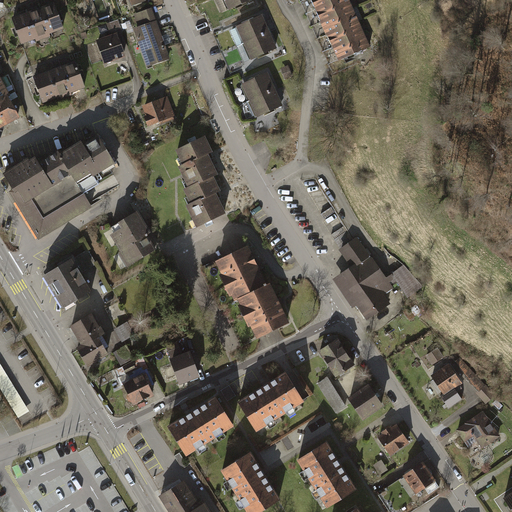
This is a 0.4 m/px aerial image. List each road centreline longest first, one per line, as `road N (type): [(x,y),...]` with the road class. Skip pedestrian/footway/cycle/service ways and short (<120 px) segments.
road 1 (residential): [(342,313),(108,433)]
road 2 (residential): [(475,511),(342,313)]
road 3 (residential): [(259,188),(301,158),(310,54),(281,0)]
road 4 (residential): [(173,0),(259,188)]
road 5 (primary): [(97,415),(0,256)]
road 6 (residential): [(259,188),(342,313)]
